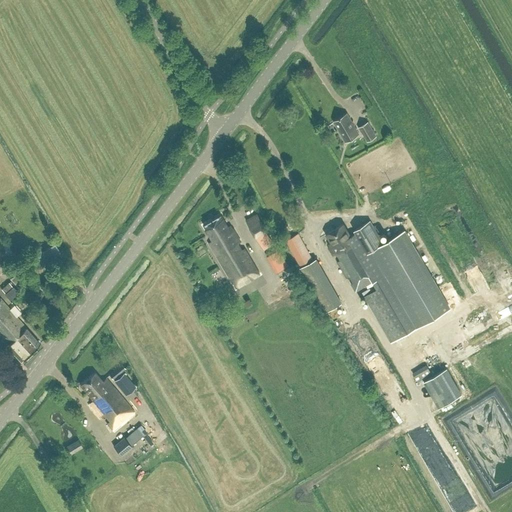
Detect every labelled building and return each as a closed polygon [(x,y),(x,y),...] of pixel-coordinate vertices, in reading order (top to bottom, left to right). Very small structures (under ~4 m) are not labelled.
[(346,141),(359,133),(346,113),(333,120),(346,141)] [(366,141),(376,135),(368,121),(358,126),(366,141)] [(263,249),(274,243),(257,213),(246,219),(263,249)] [(261,273),(246,247),(242,249),(238,242),(240,241),(234,230),(231,231),(221,214),(203,224),(204,225),(204,224),(213,239),(209,242),(229,277),(231,276),(237,287),(261,273)] [(354,229),(356,232),(350,236),(343,223),(326,233),(332,244),(329,247),(333,254),(337,252),(340,259),(337,261),(347,277),(348,277),(350,275),(354,281),(351,283),(356,290),(360,288),(372,280),(377,288),(364,295),(391,341),(449,307),(403,230),(382,242),(370,220),(354,229)] [(482,242),(489,240),(486,232),(480,234),(482,242)] [(299,265),(312,258),(305,244),(292,252),(299,265)] [(280,250),(267,258),(275,272),(289,264),(280,250)] [(9,278),(20,289),(28,282),(21,274),(15,273),(9,278)] [(0,287),(5,292),(3,293),(9,299),(18,291),(12,285),(8,281),(0,287)] [(20,361),(39,343),(0,298),(0,297),(0,333),(3,338),(5,336),(9,341),(6,345),(20,361)] [(447,334),(442,336),(448,351),(454,349),(447,334)] [(108,374),(113,379),(125,367),(121,362),(108,374)] [(418,381),(432,373),(426,364),(412,372),(418,381)] [(112,428),(133,411),(106,377),(102,380),(94,371),(79,383),(93,399),(90,402),(102,417),(105,415),(109,420),(107,422),(112,428)] [(136,387),(123,372),(113,380),(125,395),(136,387)] [(127,431),(133,440),(144,431),(138,423),(127,431)] [(124,436),(113,445),(121,455),(132,445),(124,436)] [(79,437),(70,445),(74,451),(84,443),(79,437)]
